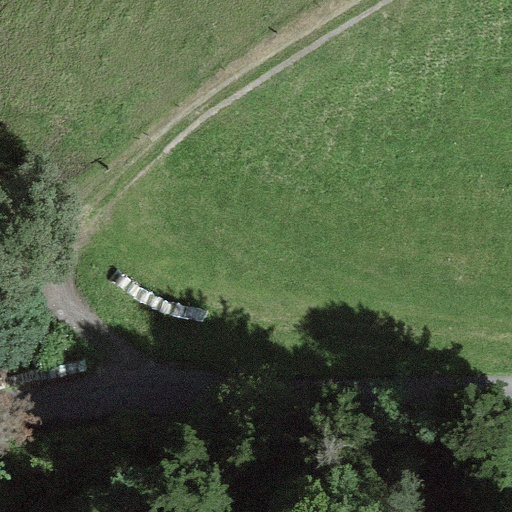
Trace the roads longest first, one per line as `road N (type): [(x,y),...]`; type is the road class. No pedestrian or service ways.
road 1 (track): [(387,0),(72,225),(50,293),(101,364),(198,402)]
road 2 (unclassified): [(511,396),(165,403),(0,418)]
